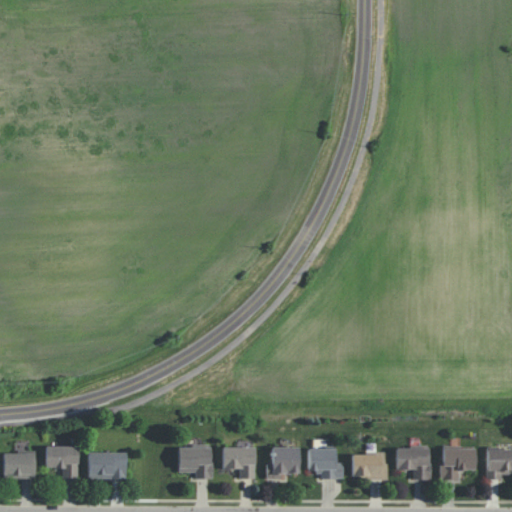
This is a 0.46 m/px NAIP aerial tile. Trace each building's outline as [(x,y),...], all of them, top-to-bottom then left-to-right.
[(77,478),(78,446),(45,446),(45,468),(62,468),(62,478),(77,478)] [(222,469),(239,469),(239,479),(254,478),(254,446),(221,447),(222,469)] [(177,447),(178,472),(195,472),(195,478),(212,478),(211,447),(177,447)] [(298,447),(271,447),(271,463),(265,463),(265,479),(280,478),(280,474),(298,474),(298,447)] [(343,478),(343,463),(335,463),(335,448),(307,449),(307,471),(317,471),(318,478),(343,478)] [(395,469),(412,469),(412,479),(429,479),(429,448),(395,448),(395,469)] [(475,449),(441,448),(440,479),(457,479),(457,470),(474,470),(475,449)] [(511,474),(511,449),(486,450),(486,479),(500,479),(500,474),(511,474)] [(35,452),(3,452),(2,478),(35,478),(35,452)] [(87,478),(125,479),(126,452),(88,452),(87,478)] [(386,478),(386,453),(351,453),(351,478),(386,478)]
